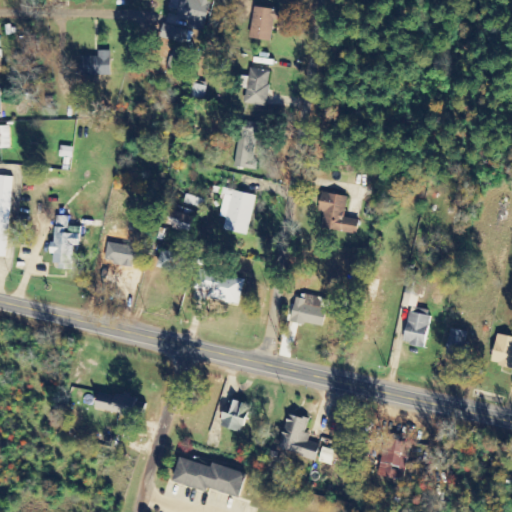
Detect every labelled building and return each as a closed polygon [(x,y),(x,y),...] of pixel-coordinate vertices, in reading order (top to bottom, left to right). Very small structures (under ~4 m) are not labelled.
[(171,0),(169,10),(178,12),(177,17),(188,20),(187,23),(205,28),(211,0),(171,0)] [(250,39),(272,41),(274,20),(279,21),(280,10),(254,7),(250,39)] [(185,42),(187,29),(163,26),(162,40),(185,42)] [(180,71),(184,51),(172,48),(168,68),(180,71)] [(110,76),(111,51),(98,50),(98,57),(80,57),(80,76),(110,76)] [(267,103),(271,71),(249,69),(245,104),(254,105),(254,101),(267,103)] [(255,170),(260,124),(240,121),(234,167),(255,170)] [(0,127),(0,148),(11,148),(10,127),(0,127)] [(12,177),(0,176),(0,257),(8,257),(12,177)] [(256,196),(225,188),(218,217),(226,219),(224,230),(247,236),(256,196)] [(347,197),(322,193),(318,211),(325,213),(322,229),(357,235),(359,220),(344,218),(347,197)] [(72,268),(73,246),(79,247),(80,227),(69,227),(69,211),(55,210),(53,256),(54,256),(53,267),(72,268)] [(168,227),(191,233),(195,217),(173,211),(168,227)] [(99,261),(126,268),(129,258),(121,256),(126,235),(111,232),(107,245),(103,244),(99,261)] [(158,267),(180,274),(185,256),(163,249),(158,267)] [(210,276),(207,300),(240,304),(243,280),(210,276)] [(405,306),(419,307),(422,278),(408,276),(405,306)] [(305,300),(296,298),(291,321),(323,328),(330,301),(306,295),(305,300)] [(404,344),(424,348),(430,316),(410,312),(404,344)] [(468,332),(450,330),(446,355),(465,357),(468,332)] [(511,337),(497,334),(491,364),(511,368),(511,337)] [(96,411),(134,416),(137,398),(99,392),(96,411)] [(220,426),(241,433),(250,405),(229,398),(220,426)] [(315,461),(320,444),(305,439),(311,421),(288,414),(277,450),(315,461)] [(380,477),(406,480),(410,443),(384,440),(380,477)] [(213,464),(212,468),(180,458),(173,483),(208,493),(209,490),(240,498),(247,474),(213,464)]
